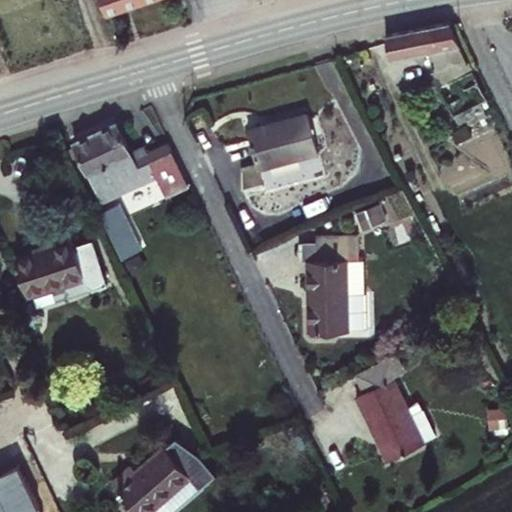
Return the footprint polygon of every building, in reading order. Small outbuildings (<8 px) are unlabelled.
[(102,0),(107,13),(144,0),(102,0)] [(477,67),(455,23),(383,41),(388,52),(393,66),(446,52),(455,73),(477,67)] [(500,115),(481,74),(437,94),(452,126),(482,112),(486,121),(500,115)] [(319,150),(308,109),(248,124),(259,165),(319,150)] [(136,155),(123,128),(80,139),(110,201),(127,193),(114,165),(136,155)] [(149,152),(161,176),(165,186),(187,176),(170,142),(149,152)] [(127,193),(161,176),(149,152),(148,149),(136,155),(114,165),(127,193)] [(194,190),(187,176),(165,186),(172,200),(194,190)] [(108,212),(113,222),(129,256),(153,245),(139,216),(132,201),(108,212)] [(104,274),(86,235),(80,238),(98,276),(104,274)] [(98,276),(80,238),(22,267),(40,303),(98,276)] [(356,298),(354,262),(365,261),(364,244),(322,246),(322,264),(312,264),(318,338),(358,335),(358,332),(377,331),(375,296),(356,298)] [(307,264),(312,264),(322,264),(322,246),(307,246),(307,264)] [(365,261),(354,262),(356,298),(375,296),(373,261),(365,261)] [(393,464),(429,447),(399,384),(406,381),(398,363),(361,380),(370,398),(363,402),(393,464)] [(207,464),(170,427),(149,449),(142,442),(117,468),(160,511),(207,464)]
